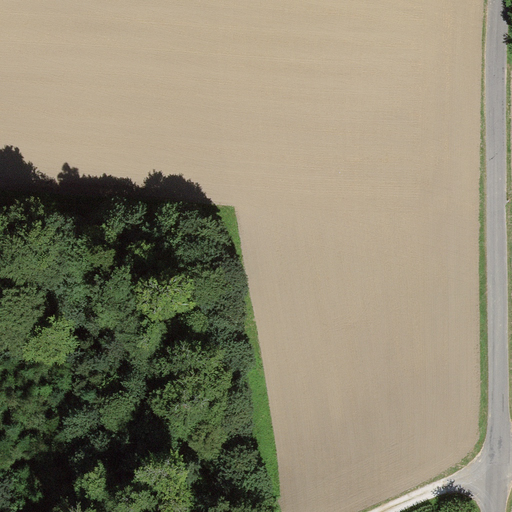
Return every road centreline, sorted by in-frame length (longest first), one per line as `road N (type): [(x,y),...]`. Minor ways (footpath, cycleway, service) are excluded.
road 1 (unclassified): [(497,0),(493,511)]
road 2 (track): [(511,458),(384,511)]
